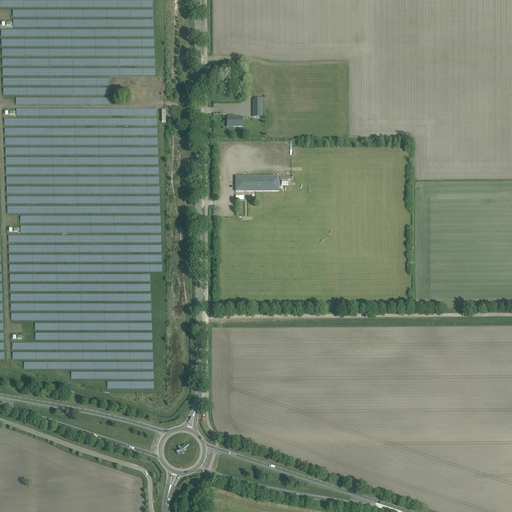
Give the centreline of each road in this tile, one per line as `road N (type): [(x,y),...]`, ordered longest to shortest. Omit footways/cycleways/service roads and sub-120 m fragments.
road 1 (tertiary): [(199,316),(198,0)]
road 2 (unclassified): [(199,316),(511,314)]
road 3 (primary): [(195,468),(394,510)]
road 4 (primary): [(394,510),(203,445)]
road 5 (unclassified): [(151,511),(141,469),(0,420)]
road 6 (primary): [(169,433),(0,396)]
road 7 (primary): [(0,403),(162,458)]
